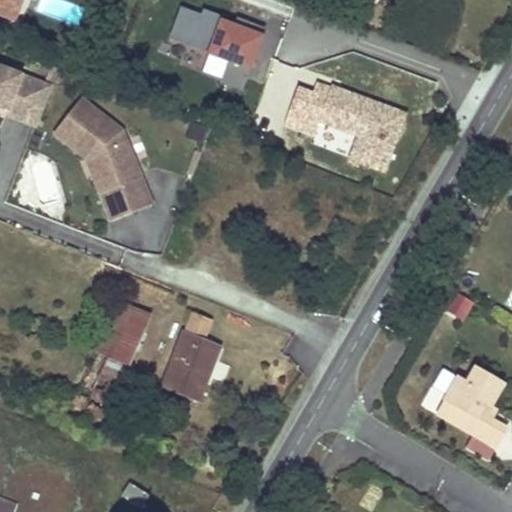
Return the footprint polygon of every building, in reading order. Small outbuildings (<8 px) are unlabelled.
[(0,0),(0,13),(5,16),(10,0),(0,0)] [(23,0),(10,0),(5,16),(17,20),(23,0)] [(268,28),(239,18),(236,24),(225,20),(226,16),(206,9),(203,15),(183,8),(173,36),(213,50),(212,53),(232,60),(224,82),(246,90),(268,28)] [(36,124),(51,87),(0,66),(0,106),(8,109),(7,113),(36,124)] [(389,170),(409,113),(335,86),(333,92),(318,86),(315,96),(300,90),(289,122),(321,133),(326,120),(368,135),(359,159),(389,170)] [(154,203),(128,139),(123,140),(120,134),(124,129),(82,97),(55,132),(88,157),(88,158),(98,154),(105,172),(96,176),(114,220),(154,203)] [(7,113),(8,109),(0,106),(0,123),(2,125),(7,113)] [(105,172),(98,154),(88,158),(96,176),(105,172)] [(466,320),(473,300),(453,294),(446,314),(466,320)] [(117,299),(95,352),(106,357),(125,365),(127,366),(149,314),(117,299)] [(162,387),(180,393),(198,400),(218,345),(202,339),(209,320),(189,312),(182,332),(162,387)] [(79,412),(89,416),(98,421),(125,365),(106,357),(79,412)] [(470,431),(496,446),(504,431),(489,422),(482,418),(490,404),(504,381),(475,364),(466,379),(458,374),(436,411),(470,431)] [(115,428),(142,373),(127,366),(125,365),(98,421),(115,428)] [(482,418),(489,422),(497,408),(490,404),(482,418)] [(496,446),(470,431),(461,446),(487,461),(496,446)] [(146,495),(128,484),(120,497),(139,509),(146,495)] [(0,511),(12,511),(15,505),(0,499),(0,511)]
